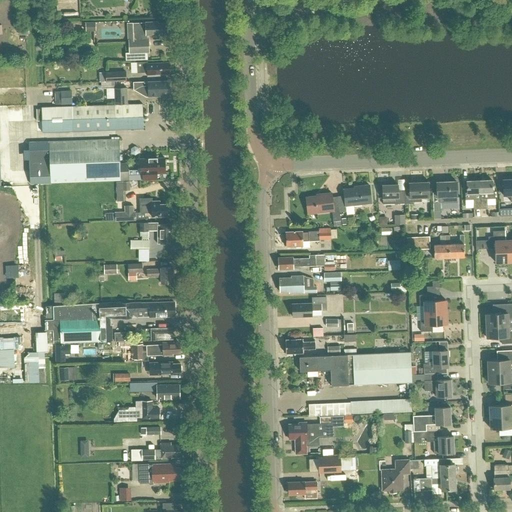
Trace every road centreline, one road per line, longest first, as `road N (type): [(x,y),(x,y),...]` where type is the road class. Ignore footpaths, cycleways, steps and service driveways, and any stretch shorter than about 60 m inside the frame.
road 1 (unclassified): [(205,511),(185,0)]
road 2 (secondary): [(272,511),(260,202),(271,164)]
road 3 (residential): [(482,511),(473,285),(511,283)]
road 4 (tertiary): [(511,156),(271,164)]
road 5 (secondary): [(271,164),(253,130),(247,0)]
